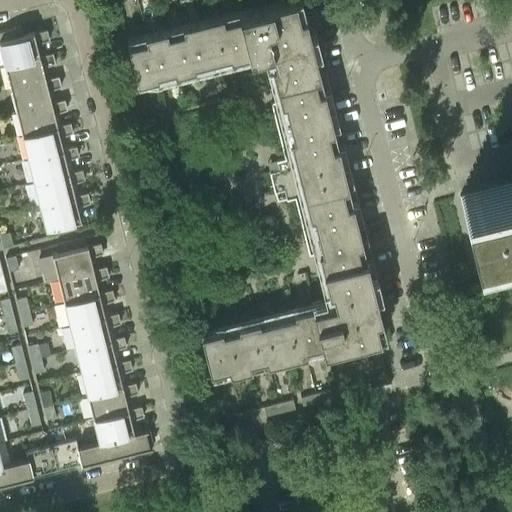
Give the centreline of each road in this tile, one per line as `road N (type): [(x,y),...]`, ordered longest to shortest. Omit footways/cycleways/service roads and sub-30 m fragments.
road 1 (residential): [(438,375),(359,65)]
road 2 (residential): [(128,230),(185,462)]
road 3 (residential): [(71,0),(128,230)]
road 4 (residential): [(185,462),(0,509)]
road 5 (residential): [(511,26),(359,65)]
